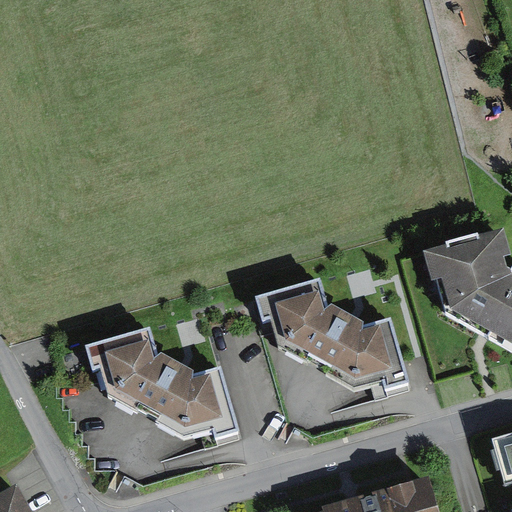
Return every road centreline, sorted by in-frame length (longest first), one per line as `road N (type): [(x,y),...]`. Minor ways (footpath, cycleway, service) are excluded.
road 1 (residential): [(135,511),(511,408)]
road 2 (unclassified): [(86,511),(0,347)]
